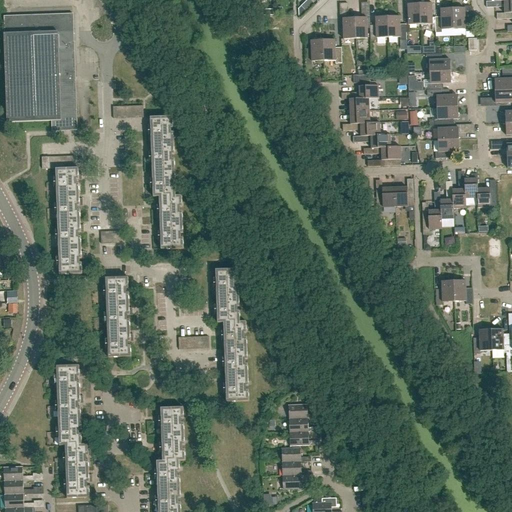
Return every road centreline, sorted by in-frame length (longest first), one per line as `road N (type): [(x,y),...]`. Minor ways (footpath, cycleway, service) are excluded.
road 1 (residential): [(476,0),(491,45),(471,75),(483,164),(364,173),(335,137),(334,101),(299,70),(298,28),(329,0)]
road 2 (residential): [(205,362),(180,363),(171,351),(169,280),(138,267),(136,222),(106,223),(107,54)]
road 3 (tertiary): [(0,408),(29,345),(34,300),(27,255),(0,194)]
road 4 (residential): [(124,511),(110,483),(108,390)]
road 5 (residential): [(511,299),(478,293),(471,261),(420,263)]
